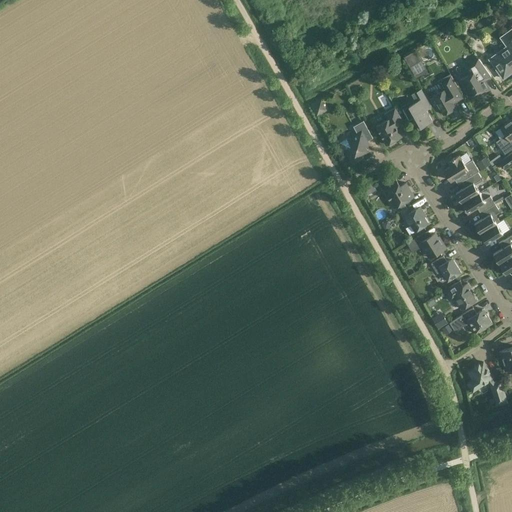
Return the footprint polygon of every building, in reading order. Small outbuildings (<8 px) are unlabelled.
[(511,29),(501,37),(507,46),(489,59),(492,63),(498,71),(501,69),(506,76),(511,72),(511,29)] [(405,58),(409,61),(414,56),(411,52),(405,58)] [(491,76),(479,59),(463,67),(468,75),(460,80),(469,96),(478,92),(477,90),(481,89),(483,92),(489,89),(484,80),(491,76)] [(444,89),(433,96),(444,114),(456,108),(453,103),(462,98),(457,89),(450,75),(439,81),(444,89)] [(429,103),(425,96),(416,101),(415,99),(401,107),(404,112),(409,120),(413,118),(417,124),(419,123),(421,127),(432,121),(424,106),(429,103)] [(327,110),(321,100),(311,106),(317,116),(327,110)] [(404,123),(395,107),(384,114),(387,120),(376,126),(386,144),(388,144),(390,145),(394,143),(394,140),(401,136),(396,127),(404,123)] [(511,119),(500,128),(506,135),(496,142),(505,154),(511,148),(511,119)] [(373,138),(363,121),(353,126),(357,134),(347,139),(340,142),(344,149),(345,149),(353,163),(363,157),(361,154),(367,150),(363,143),(373,138)] [(511,164),(511,152),(503,159),(498,162),(504,170),(511,164)] [(444,170),(447,173),(446,176),(449,177),(451,180),(465,172),(469,177),(478,172),(479,171),(472,160),(465,164),(459,155),(455,158),(454,157),(453,158),(453,159),(449,162),(451,166),(444,170)] [(498,162),(503,159),(500,155),(493,159),(496,164),(498,162)] [(478,163),(482,169),(490,164),(486,158),(478,163)] [(482,169),(479,171),(469,177),(461,182),(462,182),(464,181),(467,186),(456,193),(462,203),(479,192),(475,185),(483,180),(481,178),(494,170),(490,164),(482,169)] [(390,172),(384,176),(387,181),(393,177),(390,172)] [(382,188),(381,188),(394,208),(399,205),(404,202),(405,201),(410,198),(414,196),(406,183),(400,186),(396,179),(382,188)] [(447,195),(455,193),(450,182),(443,185),(447,195)] [(477,207),(480,213),(495,204),(490,196),(484,200),(479,192),(462,203),(468,213),(477,207)] [(495,204),(480,213),(482,216),(482,218),(474,223),(481,233),(497,223),(500,221),(495,214),(500,212),(495,204)] [(424,211),(420,206),(410,212),(407,208),(402,210),(400,212),(409,226),(411,225),(415,232),(429,223),(422,212),(424,211)] [(391,226),(387,221),(381,224),(385,230),(391,226)] [(497,223),(481,233),(487,243),(503,234),(497,223)] [(440,241),(435,233),(422,240),(419,235),(407,243),(411,250),(421,244),(429,258),(446,248),(441,240),(440,241)] [(499,243),(501,242),(504,247),(493,254),(499,264),(511,256),(511,235),(499,243)] [(448,263),(443,256),(431,263),(437,274),(441,271),(448,282),(461,273),(453,260),(448,263)] [(511,256),(499,264),(505,274),(511,269),(511,256)] [(463,286),(460,281),(445,290),(449,297),(453,295),(461,309),(476,300),(469,289),(470,288),(467,283),(463,286)] [(477,313),(473,308),(449,322),(455,331),(466,324),(472,329),(473,329),(476,333),(479,331),(479,332),(486,328),(485,327),(492,323),(486,313),(485,314),(482,310),(477,313)] [(438,329),(448,322),(445,317),(435,323),(438,329)] [(511,347),(499,352),(505,371),(511,368),(511,347)] [(493,377),(483,362),(468,372),(473,380),(468,383),(473,391),(493,377)] [(505,394),(500,381),(489,384),(496,406),(507,402),(505,394)]
